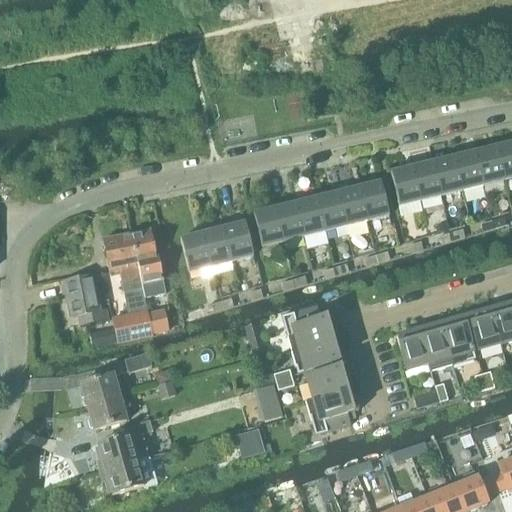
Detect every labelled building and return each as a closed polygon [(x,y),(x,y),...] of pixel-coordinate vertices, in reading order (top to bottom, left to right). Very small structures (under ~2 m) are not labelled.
[(511,144),(496,149),(504,182),(511,180),(511,144)] [(504,182),(496,149),(475,154),(483,188),(504,182)] [(483,188),(475,154),(453,159),(462,193),(483,188)] [(462,193),(453,159),(432,165),(440,198),(462,193)] [(440,198),(432,165),(411,170),(419,203),(440,198)] [(419,203),(411,170),(389,175),(398,209),(419,203)] [(359,190),(367,223),(389,218),(381,185),(359,190)] [(367,223),(359,190),(338,195),(346,229),(367,223)] [(346,229),(338,195),(317,201),(325,234),(346,229)] [(325,234),(317,201),(296,206),(304,239),(325,234)] [(304,239),(296,206),(275,211),(283,245),(304,239)] [(283,245),(275,211),(253,217),(261,250),(283,245)] [(503,228),(501,221),(490,224),(492,231),(503,228)] [(490,224),(479,227),(481,235),(482,234),(492,231),(490,224)] [(223,231),(231,264),(253,259),(245,225),(223,231)] [(436,235),(447,232),(445,225),(434,228),(436,235)] [(231,264),(223,231),(202,236),(210,270),(231,264)] [(150,233),(130,237),(141,287),(144,300),(165,296),(159,268),(163,267),(159,246),(153,248),(150,233)] [(461,233),(450,236),(452,244),(463,240),(461,233)] [(210,270),(202,236),(180,242),(188,275),(210,270)] [(439,240),(441,247),(452,244),(450,236),(439,240)] [(112,240),(103,242),(106,253),(110,275),(120,273),(125,296),(130,318),(148,314),(144,300),(141,287),(130,237),(112,240)] [(419,246),(408,249),(410,256),(411,256),(420,253),(419,246)] [(377,266),(388,263),(386,256),(375,259),(377,266)] [(365,270),(376,266),(373,259),(362,263),(365,270)] [(343,268),(332,271),(334,279),(346,275),(343,268)] [(321,275),(323,282),(334,279),(332,271),(321,275)] [(80,328),(108,323),(106,312),(100,313),(93,278),(64,284),(71,319),(78,318),(80,328)] [(304,288),(302,280),(291,284),(293,291),(304,288)] [(280,287),(282,294),(293,291),(291,284),(280,287)] [(249,304),(260,301),(258,294),(247,297),(249,304)] [(229,302),(217,305),(220,313),(231,310),(229,302)] [(500,346),(501,345),(511,342),(511,304),(511,305),(511,306),(511,307),(503,310),(503,308),(490,311),(500,346)] [(206,309),(208,316),(220,313),(217,305),(206,309)] [(292,353),(333,341),(330,330),(335,328),(332,317),(320,320),(317,309),(282,319),(292,353)] [(500,346),(490,311),(478,315),(479,317),(474,318),(473,316),(468,317),(478,352),(500,346),(502,353),(503,352),(501,345),(500,346)] [(149,316),(154,336),(169,332),(165,313),(149,316)] [(113,322),(118,344),(118,345),(154,337),(149,314),(148,314),(130,318),(113,322)] [(453,322),(441,325),(452,367),(475,360),(463,319),(458,320),(459,322),(454,324),(453,322)] [(252,357),(264,353),(256,325),(244,328),(252,357)] [(419,331),(431,373),(452,367),(441,325),(428,329),(429,331),(420,333),(419,331)] [(116,345),(113,331),(89,336),(92,350),(116,345)] [(430,373),(431,373),(419,331),(418,332),(419,334),(410,336),(409,334),(396,338),(406,372),(428,366),(430,373)] [(333,341),(292,353),(298,375),(344,362),(341,351),(336,352),(333,341)] [(148,355),(125,362),(129,374),(152,367),(148,355)] [(313,400),(347,391),(344,380),(349,378),(346,367),(307,378),(313,400)] [(276,384),(292,380),(290,372),(274,376),(276,384)] [(494,389),(490,373),(482,376),(486,391),(494,389)] [(113,376),(80,386),(87,412),(121,402),(126,401),(123,390),(117,391),(113,376)] [(474,378),(479,394),(486,391),(482,376),(474,378)] [(292,380),(276,384),(279,392),(295,388),(292,380)] [(158,388),(163,402),(176,398),(172,384),(158,388)] [(435,388),(440,404),(448,401),(443,386),(435,388)] [(254,393),(263,423),(283,416),(274,387),(254,393)] [(313,400),(306,402),(316,437),(351,427),(347,415),(359,412),(355,400),(351,402),(347,391),(313,400)] [(413,397),(417,410),(439,404),(436,391),(413,397)] [(121,402),(87,412),(93,433),(127,423),(123,410),(128,408),(126,401),(121,402)] [(131,437),(97,447),(105,474),(138,464),(150,460),(150,459),(143,437),(153,434),(150,422),(128,429),(131,437)] [(263,431),(238,438),(245,460),(269,453),(263,431)] [(429,455),(425,444),(409,450),(413,460),(429,455)] [(393,455),(397,465),(413,460),(409,450),(393,455)] [(138,464),(105,474),(112,498),(145,488),(157,485),(150,460),(138,464)] [(487,481),(492,496),(506,491),(508,494),(511,492),(511,461),(498,467),(501,476),(487,481)] [(374,473),(370,463),(354,468),(358,478),(374,473)] [(338,473),(342,484),(358,478),(354,468),(338,473)] [(492,496),(487,481),(478,484),(476,479),(454,489),(463,511),(472,511),(487,506),(484,499),(492,496)] [(426,511),(463,511),(454,489),(442,493),(440,489),(429,493),(431,498),(423,501),(426,511)] [(256,511),(258,511),(254,501),(238,506),(240,511),(256,511)] [(426,511),(423,501),(401,510),(401,511),(426,511)]
